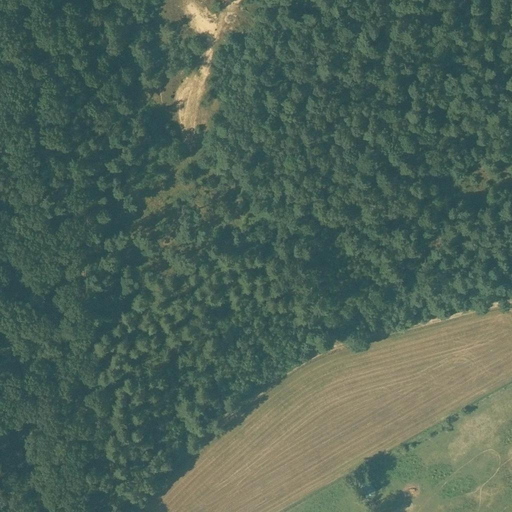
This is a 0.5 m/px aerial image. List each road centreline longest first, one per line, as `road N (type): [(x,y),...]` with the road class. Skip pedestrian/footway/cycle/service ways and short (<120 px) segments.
road 1 (track): [(109,511),(113,482),(42,0)]
road 2 (track): [(129,511),(234,410),(319,349),(511,300)]
